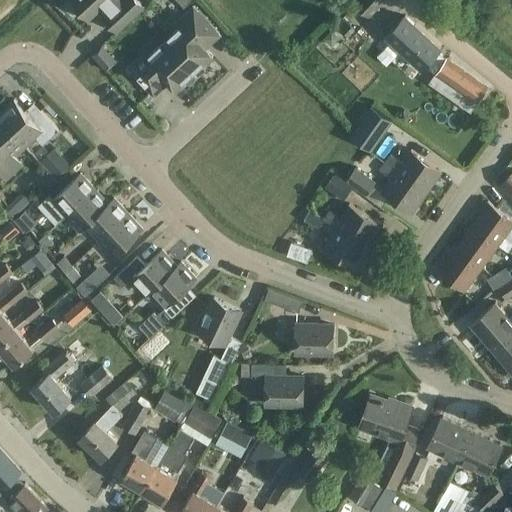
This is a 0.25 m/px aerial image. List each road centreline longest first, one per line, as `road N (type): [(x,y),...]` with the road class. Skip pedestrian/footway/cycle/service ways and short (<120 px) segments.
road 1 (residential): [(396,317),(222,252),(144,167)]
road 2 (residential): [(396,317),(399,285),(417,253),(511,126)]
road 3 (residential): [(144,167),(39,58),(15,53),(0,64)]
road 4 (residential): [(511,405),(431,380),(403,347),(396,317)]
road 5 (residential): [(144,167),(255,64)]
road 6 (unclassified): [(511,95),(403,0)]
road 7 (tertiary): [(84,511),(0,422)]
